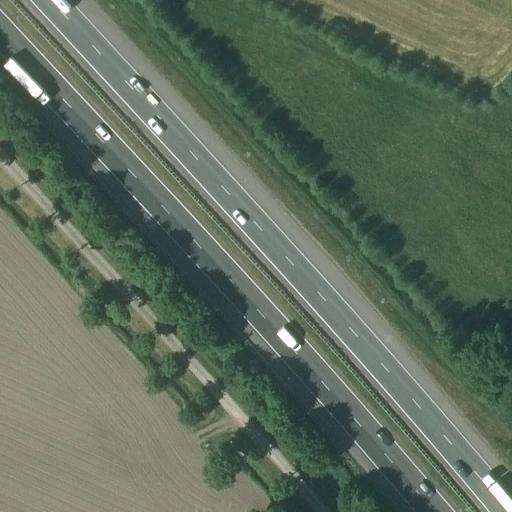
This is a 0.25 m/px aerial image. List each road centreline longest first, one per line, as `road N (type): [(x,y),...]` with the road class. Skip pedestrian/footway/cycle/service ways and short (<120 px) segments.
road 1 (motorway): [(503,511),(383,366),(44,0)]
road 2 (motorway): [(0,41),(430,511)]
